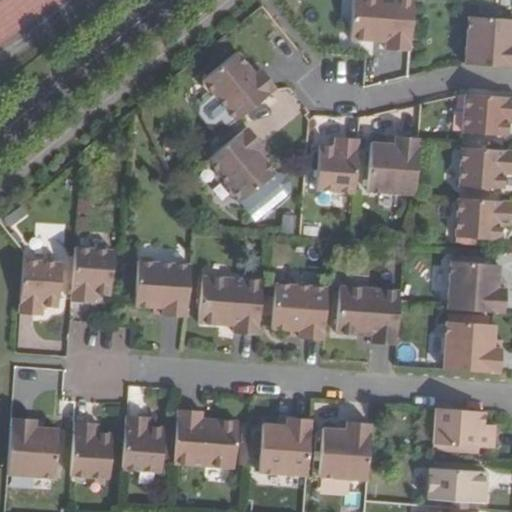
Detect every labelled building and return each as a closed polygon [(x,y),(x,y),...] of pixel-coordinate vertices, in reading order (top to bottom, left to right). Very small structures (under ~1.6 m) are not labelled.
[(356,0),(352,41),(376,43),(376,38),(387,39),(386,44),(386,49),(412,52),(415,0),(356,0)] [(469,16),(465,65),(511,67),(511,19),(495,18),(488,17),(469,16)] [(216,96),(236,122),(278,88),(263,70),(259,72),(255,75),(249,67),(239,53),(204,81),(207,84),(204,92),(207,97),(216,96)] [(252,64),(249,67),(255,75),(259,72),(252,64)] [(509,135),(510,121),(511,114),(511,97),(468,95),(465,132),(509,135)] [(277,172),(266,158),(260,150),(264,147),(266,146),(251,126),(207,161),(231,190),(230,196),(234,200),(240,201),(241,202),(277,172)] [(416,197),(416,196),(419,145),(420,139),(394,138),(394,147),(385,147),(373,146),(369,193),(416,197)] [(386,138),(385,147),(394,147),(394,138),(386,138)] [(320,192),(356,195),(360,142),(347,141),(346,148),(338,147),(323,146),(320,192)] [(260,150),(266,158),(270,155),(264,147),(260,150)] [(505,189),(506,176),(506,166),(511,166),(511,152),(463,149),(460,186),(505,189)] [(277,172),(241,202),(240,202),(256,222),(293,192),(293,181),(289,175),(277,172)] [(511,203),(459,200),(456,237),(501,240),(502,226),(503,217),(510,217),(511,203)] [(295,218),(286,217),(285,229),(294,230),(295,218)] [(305,236),(320,237),(320,229),(305,228),(305,236)] [(77,249),(73,303),(89,305),(90,297),(98,298),(113,299),(116,253),(77,249)] [(165,308),(165,313),(165,317),(189,319),(193,266),(156,263),(152,258),(147,258),(141,261),(138,306),(156,308),(165,308)] [(65,263),(25,260),(21,315),(37,316),(38,310),(46,310),(62,311),(65,263)] [(450,261),(447,310),(503,314),(505,288),(498,288),(499,281),(500,265),(450,261)] [(200,325),(224,326),(224,321),(238,321),(237,328),(236,336),(261,338),(264,282),(204,278),(200,325)] [(300,342),(324,343),(328,289),(291,286),(289,281),(283,281),(277,286),(274,331),(293,332),(301,333),(300,337),(300,342)] [(374,333),(374,339),(374,345),(397,346),(400,306),(400,293),(342,290),(338,336),(362,338),(363,333),(374,333)] [(445,320),(441,370),(499,375),(500,347),(494,346),(494,340),(495,324),(445,320)] [(485,412),(437,409),(435,443),(497,447),(499,432),(485,431),(485,424),(485,412)] [(239,421),(216,419),(216,424),(203,423),(204,418),(204,411),(181,410),(177,463),(236,467),(239,421)] [(128,416),(124,470),(162,473),(165,428),(150,427),(141,427),(142,417),(128,416)] [(150,417),(142,417),(141,427),(150,427),(150,417)] [(288,425),(278,425),(264,423),(261,473),(309,476),(313,419),(288,417),(288,425)] [(60,431),(47,430),(37,429),(38,419),(13,418),(9,476),(58,478),(60,431)] [(37,429),(47,430),(48,420),(38,419),(37,429)] [(76,422),(73,475),(110,478),(114,432),(99,431),(90,430),(90,422),(76,422)] [(99,423),(90,422),(90,430),(99,431),(99,423)] [(319,477),(367,481),(370,451),(371,423),(346,422),(346,429),(337,428),(323,428),(319,477)] [(453,500),(453,507),(466,508),(466,502),(485,503),(487,473),(430,469),(428,499),(453,500)]
